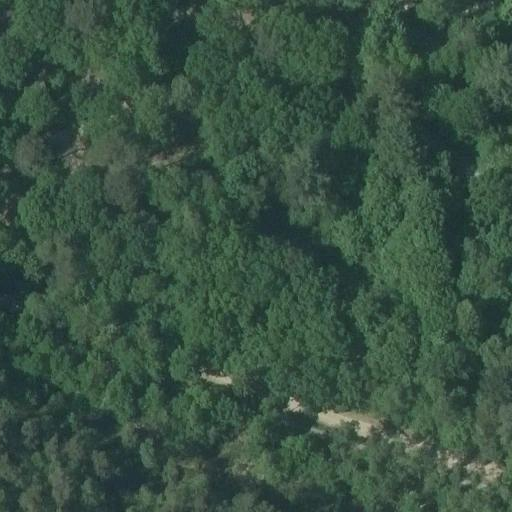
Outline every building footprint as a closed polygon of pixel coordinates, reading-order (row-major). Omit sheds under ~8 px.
[(11,0),(0,2),(0,26),(20,23),(15,0),(11,0)] [(74,0),(66,7),(75,18),(88,8),(81,0),(74,0)] [(413,43),(436,46),(439,26),(416,23),(413,43)] [(10,30),(0,31),(0,81),(19,78),(10,30)] [(100,34),(60,34),(55,72),(93,76),(100,34)] [(152,80),(149,104),(169,106),(171,82),(152,80)] [(139,158),(94,177),(107,205),(154,183),(139,158)] [(17,173),(0,173),(0,204),(17,204),(17,173)] [(508,213),(502,180),(450,186),(456,216),(508,213)] [(428,229),(424,191),(376,189),(377,224),(428,229)]
